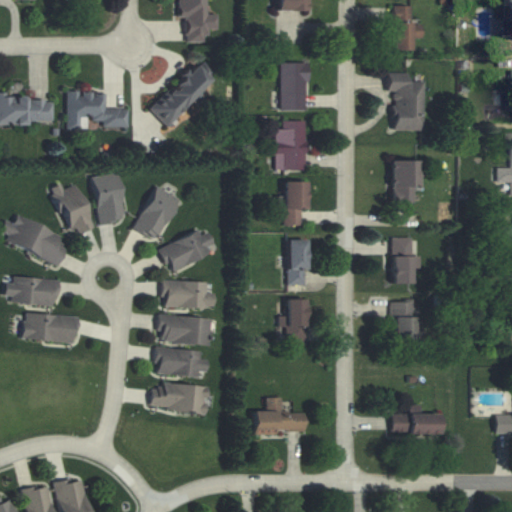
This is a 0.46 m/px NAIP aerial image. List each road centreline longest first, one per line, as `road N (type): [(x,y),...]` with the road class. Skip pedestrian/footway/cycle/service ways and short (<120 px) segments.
road 1 (residential): [(349,0),(346,477)]
road 2 (residential): [(511,477),(243,480),(186,491),(153,511)]
road 3 (residential): [(0,455),(52,439),(95,445),(158,507)]
road 4 (residential): [(99,447),(116,393),(117,300)]
road 5 (residential): [(127,291),(103,301),(91,292),(89,271),(99,260),(120,261),(127,291)]
road 6 (residential): [(0,44),(96,44),(120,33)]
